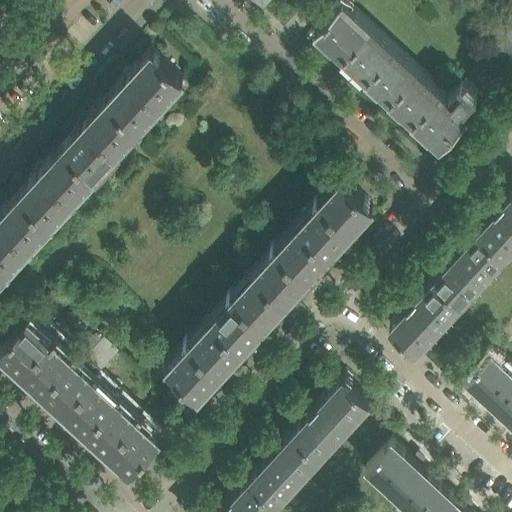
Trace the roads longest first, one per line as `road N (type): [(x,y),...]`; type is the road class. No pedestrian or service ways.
road 1 (residential): [(431,196),(220,0)]
road 2 (residential): [(158,511),(223,437),(248,394),(336,301)]
road 3 (residential): [(511,465),(336,301)]
road 4 (residential): [(0,147),(135,0)]
road 5 (residential): [(336,301),(431,196)]
road 6 (tertiary): [(99,511),(0,419)]
